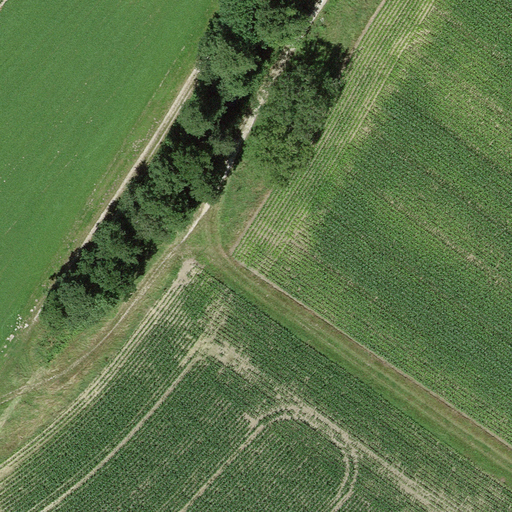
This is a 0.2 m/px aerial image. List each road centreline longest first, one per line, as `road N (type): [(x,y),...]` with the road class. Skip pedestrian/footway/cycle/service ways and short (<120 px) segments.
road 1 (track): [(0,364),(245,0)]
road 2 (track): [(181,240),(511,467)]
road 3 (track): [(0,431),(60,389),(191,228)]
road 4 (track): [(322,0),(277,66),(191,228)]
